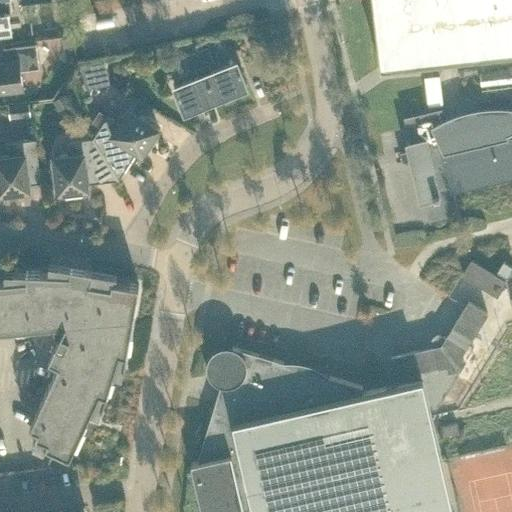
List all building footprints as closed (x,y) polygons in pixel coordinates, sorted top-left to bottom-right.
[(0,0),(0,30),(10,29),(7,8),(11,7),(10,0),(0,0)] [(408,149),(411,159),(421,199),(422,199),(425,198),(430,219),(430,220),(460,213),(460,212),(459,212),(453,189),(511,174),(511,0),(371,0),(379,66),(511,50),(511,107),(507,107),(492,106),(474,108),(456,113),(439,120),(437,111),(437,109),(442,108),(441,107),(403,116),(405,127),(409,142),(407,142),(408,149)] [(212,39),(216,48),(225,44),(222,35),(212,39)] [(64,47),(73,45),(72,36),(62,37),(64,47)] [(20,69),(38,67),(35,43),(3,47),(4,59),(0,59),(0,91),(22,89),(20,69)] [(215,97),(246,85),(236,59),(210,70),(207,62),(213,60),(207,45),(195,49),(215,97)] [(183,110),(215,97),(195,49),(184,54),(190,69),(196,67),(199,74),(173,84),(183,110)] [(110,81),(104,57),(79,63),(85,87),(110,81)] [(113,85),(125,84),(125,71),(113,72),(113,85)] [(423,76),(427,105),(442,103),(439,74),(423,76)] [(30,115),(29,101),(7,103),(9,117),(30,115)] [(153,132),(157,126),(127,107),(118,121),(107,114),(99,126),(92,137),(117,179),(136,149),(140,152),(144,147),(147,149),(157,134),(153,132)] [(91,121),(99,126),(107,114),(99,109),(91,121)] [(87,182),(117,179),(92,137),(67,140),(69,153),(52,155),(57,191),(63,190),(64,194),(81,192),(81,188),(87,187),(87,182)] [(28,183),(40,182),(35,138),(6,141),(8,154),(0,155),(0,191),(5,191),(5,194),(22,192),(22,189),(28,188),(28,183)] [(497,294),(505,281),(472,260),(464,273),(497,294)] [(511,265),(503,260),(496,270),(506,277),(511,267),(511,265)] [(85,308),(92,268),(57,262),(56,271),(32,270),(36,316),(53,315),(53,311),(85,308)] [(83,315),(87,316),(131,324),(138,283),(115,279),(116,272),(92,268),(85,308),(83,315)] [(0,319),(36,316),(32,270),(12,269),(12,278),(0,279),(0,319)] [(430,337),(433,345),(390,355),(395,377),(419,371),(421,377),(361,391),(360,386),(361,386),(362,385),(329,374),(324,371),(319,368),(313,365),(307,363),(301,362),(295,361),(289,360),(283,361),(231,345),(226,344),(221,345),(216,346),(212,350),(209,353),(207,358),(206,363),(206,369),(208,374),(211,378),(215,381),(220,383),(197,460),(190,461),(201,511),(451,511),(452,508),(429,407),(434,406),(435,406),(463,360),(458,357),(486,311),(468,300),(445,336),(437,332),(430,337)] [(87,316),(83,315),(85,308),(53,311),(53,315),(36,316),(0,319),(0,328),(53,323),(53,325),(54,326),(54,328),(55,329),(56,330),(57,331),(59,332),(47,358),(58,363),(29,425),(37,428),(52,395),(68,361),(74,363),(87,316)] [(123,365),(131,324),(87,316),(74,363),(111,374),(115,364),(123,365)] [(111,374),(74,363),(68,361),(52,395),(89,412),(93,403),(102,405),(111,374)] [(68,455),(89,412),(52,395),(37,428),(32,438),(68,455)]
